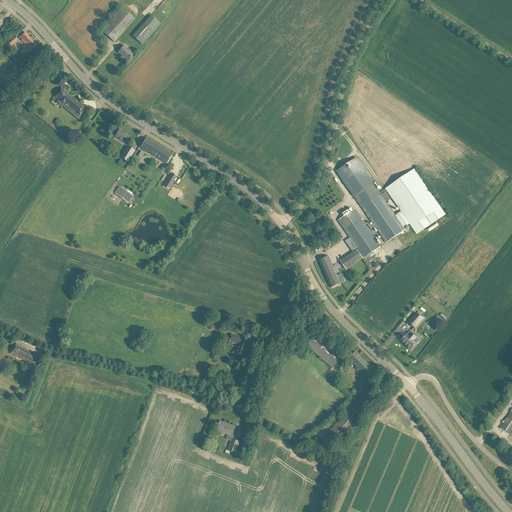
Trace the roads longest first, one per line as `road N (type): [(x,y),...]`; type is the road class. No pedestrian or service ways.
road 1 (tertiary): [(280,224),(225,173),(110,104),(6,0)]
road 2 (track): [(247,402),(231,406),(0,329)]
road 3 (unclassified): [(280,224),(316,190),(352,60),(385,0)]
road 4 (tertiary): [(507,511),(408,385)]
road 5 (unclassified): [(511,473),(469,435),(434,380),(423,375),(408,385)]
road 6 (tertiary): [(408,385),(313,282)]
road 7 (unclassified): [(247,402),(313,282)]
